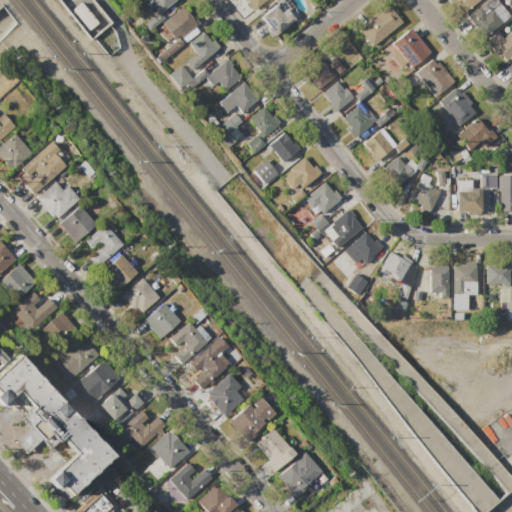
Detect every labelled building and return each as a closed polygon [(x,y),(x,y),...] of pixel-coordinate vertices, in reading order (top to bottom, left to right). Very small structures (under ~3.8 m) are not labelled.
[(90,0),(110,23),(90,40),(55,0),(90,0)] [(171,0),(159,10),(151,0),(171,0)] [(260,0),(250,9),(242,0),(260,0)] [(475,0),(464,10),(455,0),(475,0)] [(479,38),(462,17),(483,1),(500,21),(479,38)] [(371,46),(355,27),(386,2),(401,22),(371,46)] [(180,4),(195,22),(183,33),(167,16),(180,4)] [(271,36),(257,20),(274,6),(287,22),(271,36)] [(158,11),(163,17),(150,28),(145,22),(158,11)] [(511,53),(501,62),(485,42),(511,20),(511,53)] [(105,55),(120,45),(106,25),(92,35),(105,55)] [(410,28),(429,52),(410,68),(390,44),(410,28)] [(217,46),(191,71),(184,63),(194,54),(185,44),(201,29),(217,46)] [(181,43),(163,58),(158,53),(176,38),(181,43)] [(301,69),(316,56),(333,77),(318,89),(301,69)] [(338,73),(328,61),(333,57),(343,69),(338,73)] [(416,71),(433,57),(452,81),(435,95),(416,71)] [(239,77),(224,90),(208,73),(224,59),(239,77)] [(177,88),(167,74),(179,65),(190,78),(177,88)] [(332,112),(326,105),(328,103),(320,94),(336,80),(350,96),(332,112)] [(243,81),(256,98),(235,115),(221,98),(243,81)] [(454,88),(474,112),(458,125),(438,101),(454,88)] [(353,136),(346,129),(347,127),(340,119),(358,104),(372,120),(353,136)] [(262,106),(276,124),(260,136),(247,118),(262,106)] [(0,112),(12,126),(0,136),(0,112)] [(226,146),(213,130),(227,118),(240,134),(226,146)] [(456,134),(475,118),(486,133),(467,148),(456,134)] [(374,160),(361,145),(381,129),(394,144),(374,160)] [(281,160),(268,143),(282,132),(296,149),(281,160)] [(29,153),(9,170),(0,160),(0,142),(11,133),(29,153)] [(263,144),(253,153),(246,145),(256,136),(263,144)] [(397,152),(393,147),(403,139),(407,144),(397,152)] [(31,193),(13,173),(49,141),(67,161),(31,193)] [(393,186),(380,170),(398,156),(411,171),(393,186)] [(419,171),(414,168),(420,156),(425,159),(419,171)] [(319,172),(300,188),(296,184),(289,190),(280,179),(290,171),(288,169),(303,157),(311,166),(313,165),(319,172)] [(251,169),(265,159),(276,174),(262,184),(251,169)] [(478,187),(494,187),(494,174),(478,173),(478,187)] [(497,175),(511,175),(511,211),(498,211),(497,175)] [(76,198),(53,219),(34,198),(57,177),(76,198)] [(339,197),(321,212),(307,196),(325,180),(339,197)] [(427,211),(408,202),(419,181),(437,191),(427,211)] [(454,212),(453,189),(477,188),(477,211),(454,212)] [(73,242),(56,223),(76,205),(93,223),(73,242)] [(359,228),(336,248),(321,230),(344,210),(359,228)] [(319,214),(327,224),(316,232),(308,223),(319,214)] [(119,244),(100,261),(82,241),(101,224),(119,244)] [(363,231),(379,248),(358,268),(342,250),(363,231)] [(0,243),(13,259),(0,270),(0,243)] [(387,252),(408,263),(399,279),(379,268),(387,252)] [(134,272),(115,289),(99,271),(118,254),(134,272)] [(399,282),(408,285),(415,265),(406,262),(399,282)] [(474,262),(474,285),(451,285),(451,263),(474,262)] [(34,282),(12,301),(0,287),(0,277),(17,263),(34,282)] [(484,265),(507,264),(507,282),(485,283),(484,265)] [(446,266),(446,291),(427,291),(427,266),(446,266)] [(319,271),(492,460),(511,480),(511,484),(509,487),(504,492),(311,279),(319,271)] [(363,280),(352,274),(345,288),(356,293),(363,280)] [(303,275),(494,500),(489,504),(482,510),(479,511),(473,511),(406,427),(349,352),(292,284),(303,275)] [(156,297),(137,314),(120,295),(139,278),(156,297)] [(398,297),(402,285),(410,287),(405,300),(398,297)] [(30,328),(13,309),(37,287),(54,306),(30,328)] [(412,290),(419,291),(417,304),(410,303),(412,290)] [(158,337),(142,320),(161,303),(177,320),(158,337)] [(55,347),(39,329),(59,311),(75,329),(55,347)] [(180,363),(162,343),(186,321),(204,341),(180,363)] [(68,380),(51,360),(79,335),(97,354),(68,380)] [(199,388),(181,369),(217,337),(234,356),(199,388)] [(0,371),(18,355),(112,456),(70,495),(60,484),(56,488),(48,480),(76,454),(60,437),(48,448),(40,439),(24,454),(13,442),(29,427),(20,418),(32,407),(16,390),(0,405),(0,371)] [(92,403),(75,384),(102,360),(118,378),(92,403)] [(222,416),(203,394),(227,373),(246,394),(222,416)] [(116,425),(98,405),(123,382),(141,402),(116,425)] [(244,441),(227,422),(256,395),(274,415),(244,441)] [(108,438),(145,405),(163,426),(126,458),(108,438)] [(270,428),(292,453),(275,469),(252,444),(270,428)] [(148,447),(167,430),(187,452),(168,469),(148,447)] [(293,497),(275,477),(302,452),(320,473),(293,497)] [(184,499),(166,480),(191,457),(209,477),(184,499)] [(220,511),(188,511),(186,509),(215,483),(232,502),(220,511)] [(97,488),(114,507),(108,511),(75,511),(74,510),(97,488)]
